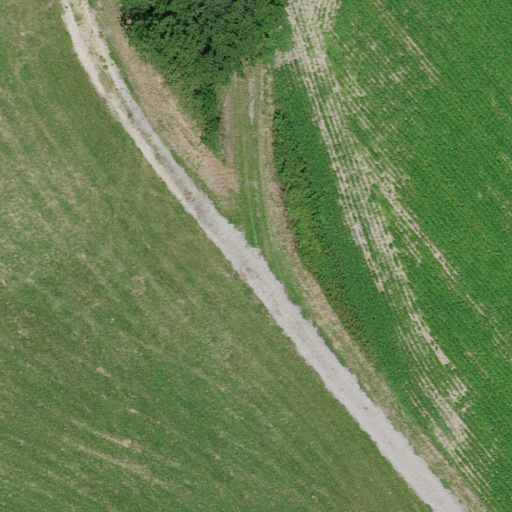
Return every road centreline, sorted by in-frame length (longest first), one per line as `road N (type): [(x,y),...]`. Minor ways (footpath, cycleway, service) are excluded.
road 1 (track): [(459,511),(262,269),(144,139),(97,63),(77,0)]
road 2 (track): [(262,269),(248,164),(261,0)]
